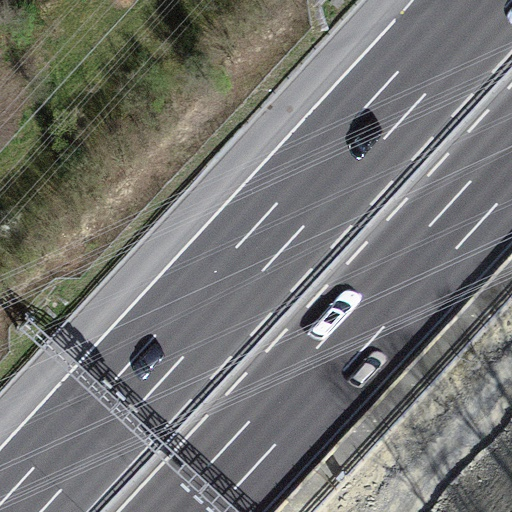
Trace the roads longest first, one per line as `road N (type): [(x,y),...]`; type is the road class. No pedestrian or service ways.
road 1 (motorway): [(487,0),(15,511)]
road 2 (motorway): [(191,511),(511,165)]
